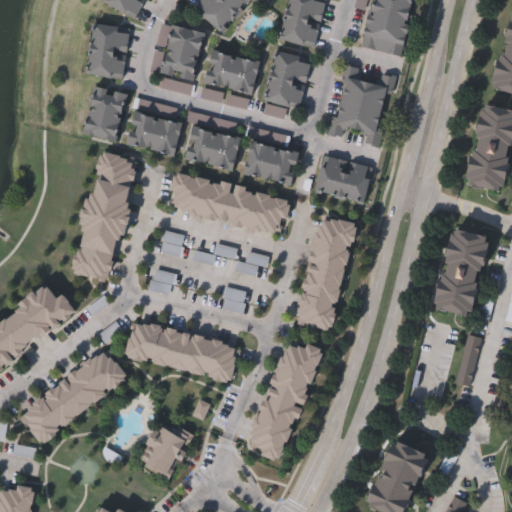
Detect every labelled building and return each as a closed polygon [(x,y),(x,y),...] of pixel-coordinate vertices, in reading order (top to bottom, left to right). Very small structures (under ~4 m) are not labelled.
[(102,0),(144,0),(134,20),(101,3),(102,0)] [(193,12),(201,0),(245,0),(222,33),(193,12)] [(278,40),(286,0),(324,0),(314,48),(278,40)] [(359,47),(370,0),(413,0),(399,57),(359,47)] [(509,12),(511,12),(511,97),(490,92),(509,12)] [(128,28),(122,80),(85,75),(91,24),(128,28)] [(157,74),(168,25),(204,33),(193,82),(157,74)] [(274,51),(310,59),(300,109),(263,101),(274,51)] [(252,94),(202,86),(208,53),(257,61),(252,94)] [(394,77),(375,147),(365,145),(368,136),(344,129),(342,139),(328,135),(347,64),(394,77)] [(82,136),(90,88),(124,94),(115,142),(82,136)] [(511,138),(503,195),(465,189),(477,107),(511,112),(511,138)] [(172,157),(124,146),(131,114),(179,125),(172,157)] [(231,172),(182,161),(190,129),(238,140),(231,172)] [(290,187),(241,175),(249,143),(298,155),(290,187)] [(134,160),(109,282),(71,275),(96,152),(134,160)] [(314,193),(322,157),(372,167),(365,204),(314,193)] [(289,202),(280,237),(166,207),(175,172),(289,202)] [(361,220),(333,326),(297,316),(325,211),(361,220)] [(433,308),(450,227),(489,235),(472,316),(433,308)] [(183,237),(177,257),(158,251),(163,232),(183,237)] [(170,297),(148,291),(154,269),(176,275),(170,297)] [(81,312),(0,367),(0,318),(51,283),(59,295),(66,291),(81,312)] [(229,380),(124,357),(132,320),(237,343),(229,380)] [(481,337),(469,385),(456,382),(468,334),(481,337)] [(287,344),(303,350),(305,344),(324,352),(278,463),(244,449),(287,344)] [(43,447),(18,417),(100,348),(125,377),(43,447)] [(171,481),(138,466),(158,420),(191,435),(171,481)] [(430,450),(405,511),(393,511),(366,501),(391,435),(430,450)] [(0,511),(0,483),(35,490),(30,511),(0,511)] [(126,511),(92,511),(98,503),(112,511),(114,511),(118,507),(126,511)]
